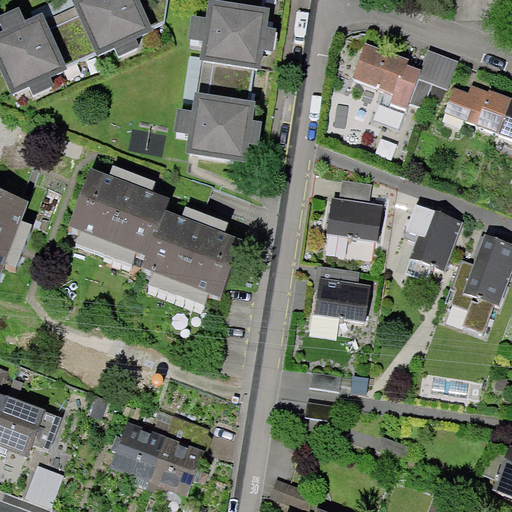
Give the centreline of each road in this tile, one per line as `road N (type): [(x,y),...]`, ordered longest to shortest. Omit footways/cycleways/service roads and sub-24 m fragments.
road 1 (residential): [(238,511),(316,0)]
road 2 (residential): [(511,62),(340,0)]
